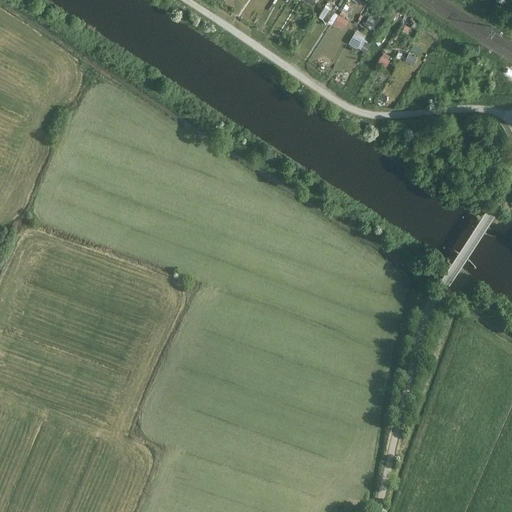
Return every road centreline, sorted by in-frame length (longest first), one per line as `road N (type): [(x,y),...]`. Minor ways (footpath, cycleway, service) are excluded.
road 1 (unclassified): [(511,175),(423,321),(376,511)]
road 2 (track): [(511,121),(468,106),(363,115),(183,0)]
